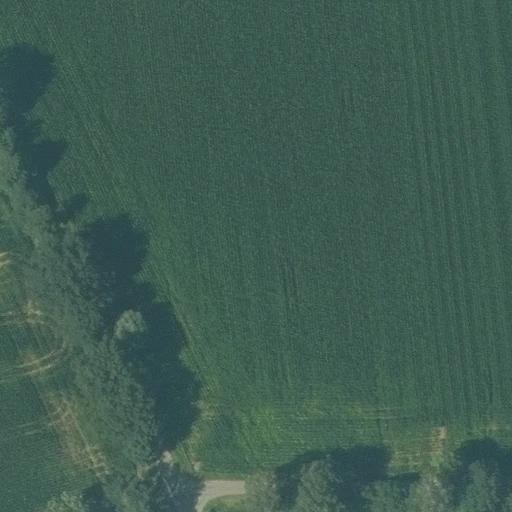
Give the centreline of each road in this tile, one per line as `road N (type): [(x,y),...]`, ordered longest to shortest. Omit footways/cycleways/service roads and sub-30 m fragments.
road 1 (residential): [(0,120),(179,496)]
road 2 (unclassified): [(511,485),(223,485),(179,496)]
